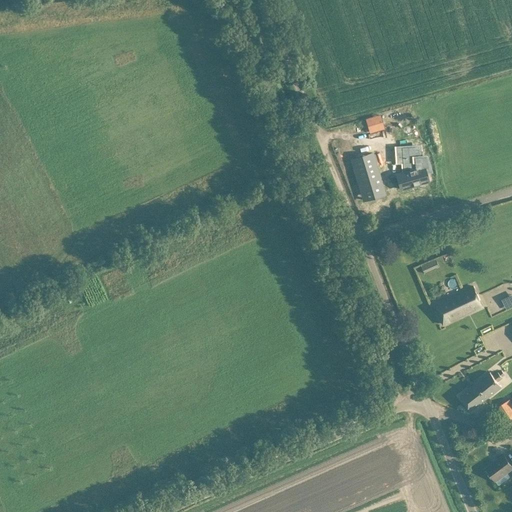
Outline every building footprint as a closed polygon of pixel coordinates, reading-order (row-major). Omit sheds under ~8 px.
[(374,120),(376,134),(392,132),(389,117),(374,120)] [(423,155),(432,153),(430,143),(421,145),(423,155)] [(405,172),(397,174),(402,189),(431,180),(428,171),(432,169),(428,155),(418,156),(418,144),(407,144),(403,144),(405,172)] [(373,153),(351,160),(358,184),(380,178),(373,153)] [(381,182),(370,185),(374,197),(385,194),(381,182)] [(421,266),(424,272),(430,270),(427,263),(421,266)] [(474,286),(434,304),(443,324),(483,306),(474,286)] [(485,363),(475,371),(480,378),(490,371),(485,363)] [(471,410),(479,404),(501,386),(497,381),(501,377),(497,373),(493,376),(490,372),(460,396),(471,410)] [(494,409),(503,424),(511,418),(511,403),(509,399),(494,409)] [(511,464),(511,465),(504,455),(486,469),(499,486),(511,477),(507,472),(511,468),(511,464)]
